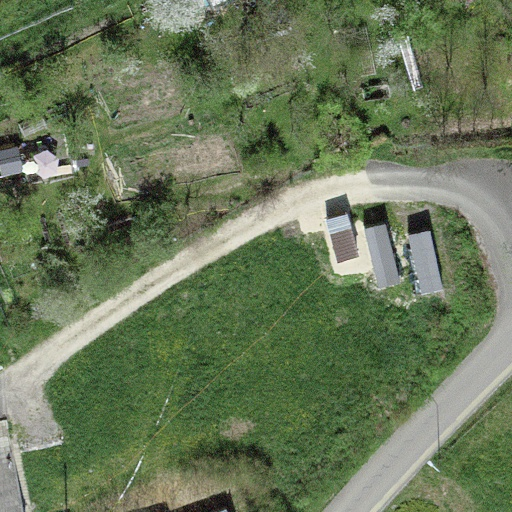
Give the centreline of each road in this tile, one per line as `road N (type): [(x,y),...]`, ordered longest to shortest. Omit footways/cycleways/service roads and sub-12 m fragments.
road 1 (track): [(511,188),(370,181),(276,214),(204,250),(0,383)]
road 2 (residential): [(351,511),(511,349)]
